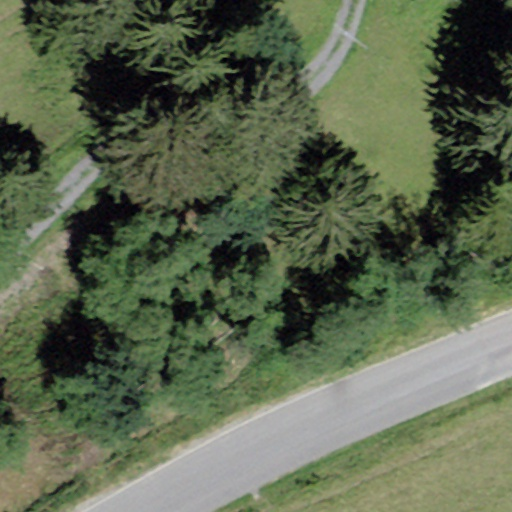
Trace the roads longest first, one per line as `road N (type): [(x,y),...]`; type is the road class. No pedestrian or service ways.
road 1 (track): [(0,267),(97,166),(213,144),(317,90),(368,0)]
road 2 (tertiary): [(511,346),(309,432),(150,511)]
